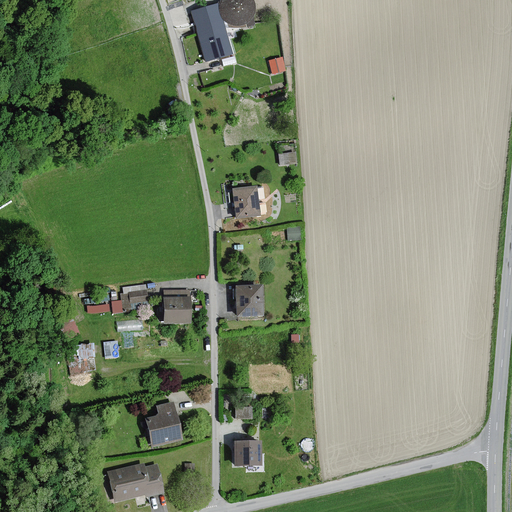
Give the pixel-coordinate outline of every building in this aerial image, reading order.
[(221,0),(220,3),(220,9),(222,15),(225,20),(229,23),(235,25),(241,25),(247,24),(252,20),(255,15),(257,9),(256,3),(255,0),(221,0)] [(217,4),(192,11),(206,61),(216,58),(232,53),(217,4)] [(269,58),(273,73),(288,68),(283,54),(269,58)] [(276,143),(279,166),(297,164),(295,141),(276,143)] [(260,215),(256,187),(234,189),(236,203),(237,217),(260,215)] [(289,225),(289,237),(301,237),(301,226),(289,225)] [(149,301),(147,285),(124,287),(124,292),(121,293),(122,303),(126,303),(126,309),(132,309),(131,303),(149,301)] [(262,285),(237,286),(238,303),(238,316),(263,315),(262,285)] [(165,322),(191,322),(190,297),(190,291),(165,291),(165,297),(165,299),(165,322)] [(77,331),(73,315),(58,318),(63,335),(77,331)] [(118,320),(119,329),(145,326),(143,316),(118,320)] [(105,356),(120,355),(119,339),(105,339),(105,356)] [(95,342),(74,342),(74,354),(70,355),(70,371),(96,370),(95,342)] [(174,404),(159,407),(162,416),(148,419),(154,445),(182,439),(178,422),(174,404)] [(253,419),(253,407),(236,408),(236,420),(253,419)] [(261,442),(236,442),(236,447),(236,464),(261,464),(261,442)] [(144,464),(110,472),(116,500),(141,495),(163,489),(157,466),(145,469),(144,464)]
